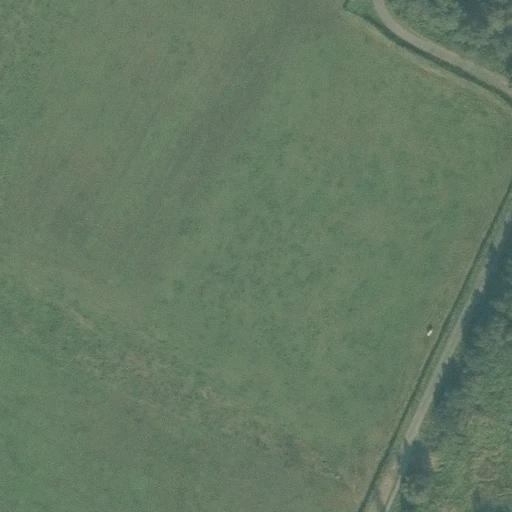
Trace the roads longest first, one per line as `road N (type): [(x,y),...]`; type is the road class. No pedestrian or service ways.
road 1 (unclassified): [(389,458),(511,202)]
road 2 (unclassified): [(511,83),(383,0)]
